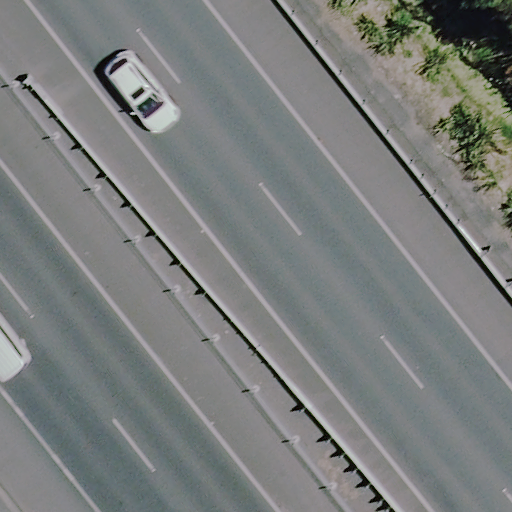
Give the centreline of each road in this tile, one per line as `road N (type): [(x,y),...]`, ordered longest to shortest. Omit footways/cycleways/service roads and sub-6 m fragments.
road 1 (motorway): [(97,0),(509,511)]
road 2 (motorway): [(170,511),(0,302)]
